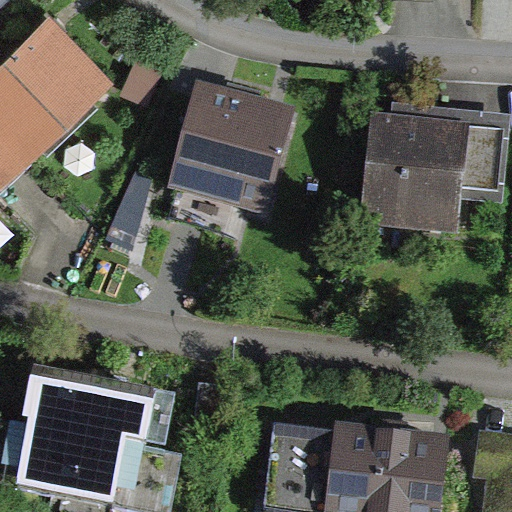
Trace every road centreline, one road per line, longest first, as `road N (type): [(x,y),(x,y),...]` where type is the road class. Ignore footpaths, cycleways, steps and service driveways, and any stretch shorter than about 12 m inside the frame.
road 1 (residential): [(511,374),(84,319),(0,294)]
road 2 (residential): [(178,0),(292,42),(511,57)]
